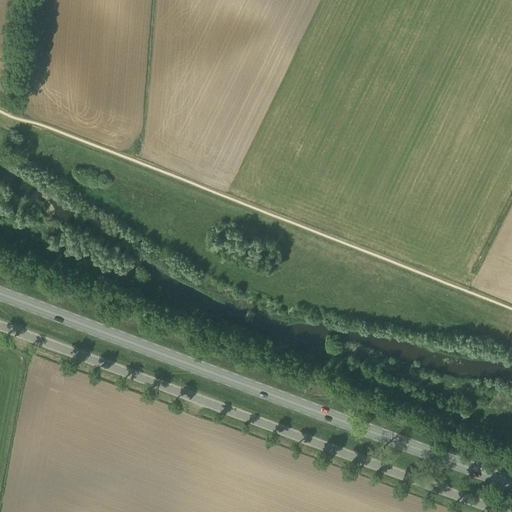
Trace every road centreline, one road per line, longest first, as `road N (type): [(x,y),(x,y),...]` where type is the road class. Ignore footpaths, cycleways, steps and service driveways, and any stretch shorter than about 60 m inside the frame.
road 1 (primary): [(511,485),(0,291)]
road 2 (unclassified): [(504,511),(0,323)]
